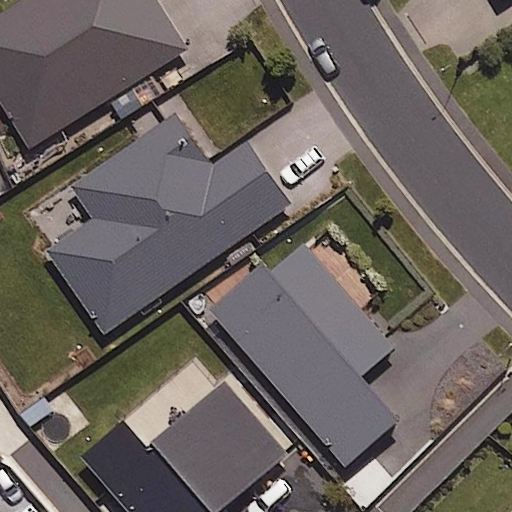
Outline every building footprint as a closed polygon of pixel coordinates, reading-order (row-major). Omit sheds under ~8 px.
[(189,54),(155,0),(35,0),(0,22),(0,99),(33,153),(189,54)] [(216,171),(180,119),(76,192),(99,224),(52,257),(109,338),(292,209),(249,148),(216,171)] [(0,189),(9,186),(0,164),(0,189)] [(395,355),(300,245),(216,318),(350,472),(402,427),(363,383),(395,355)] [(228,511),(290,462),(229,387),(148,453),(128,428),(87,462),(128,511),(228,511)]
